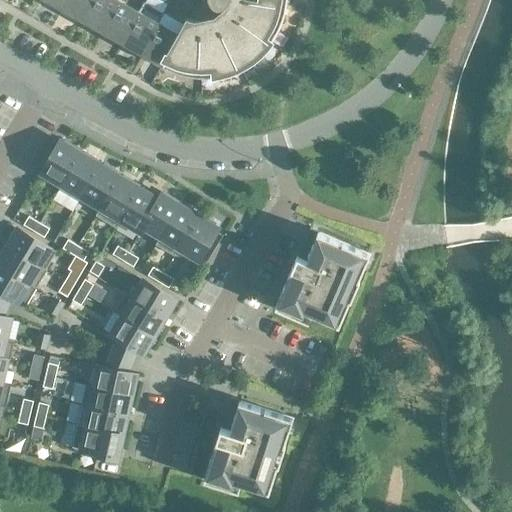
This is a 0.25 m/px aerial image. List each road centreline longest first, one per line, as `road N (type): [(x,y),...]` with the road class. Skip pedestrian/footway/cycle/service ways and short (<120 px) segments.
road 1 (residential): [(281,149),(290,189),(183,379),(163,463)]
road 2 (residential): [(49,83),(163,144),(216,154),(281,149)]
